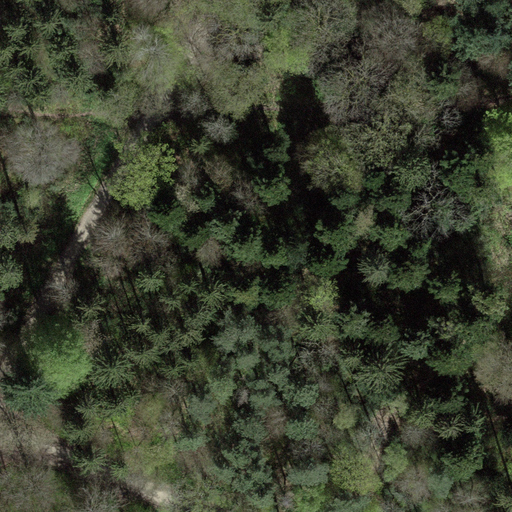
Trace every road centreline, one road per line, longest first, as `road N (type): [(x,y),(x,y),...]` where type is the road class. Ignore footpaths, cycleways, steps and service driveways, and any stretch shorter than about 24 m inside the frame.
road 1 (track): [(0,405),(235,0)]
road 2 (track): [(0,430),(195,511)]
